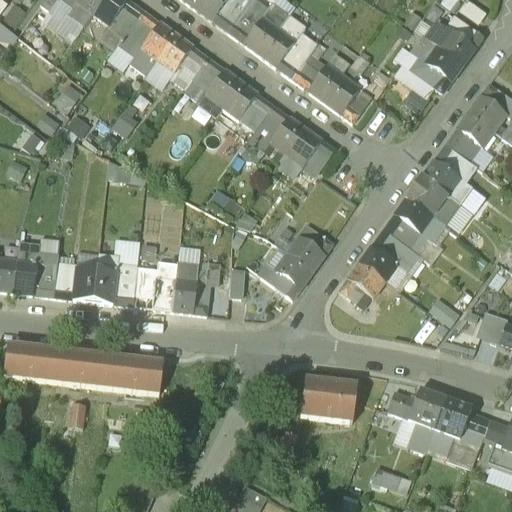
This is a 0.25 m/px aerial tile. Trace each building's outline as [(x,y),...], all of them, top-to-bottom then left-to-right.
[(59,0),(44,0),(39,8),(49,15),(59,0)] [(78,0),(75,5),(92,17),(104,0),(78,0)] [(123,0),(104,0),(92,17),(108,29),(112,24),(121,12),(127,3),(123,0)] [(203,0),(177,0),(178,0),(194,12),(203,0)] [(228,0),(203,0),(194,12),(211,24),(217,15),(226,4),(228,0)] [(251,2),(248,0),(228,0),(226,4),(242,15),(251,3),(251,2)] [(143,14),(127,3),(121,12),(135,23),(136,24),(143,14)] [(270,8),(266,14),(251,3),(246,10),(261,22),(261,21),(278,33),(287,20),(270,8)] [(242,15),(226,4),(217,15),(233,27),(242,15)] [(261,22),(246,10),(242,15),(233,27),(234,27),(240,20),(255,31),(261,22)] [(121,12),(112,24),(127,35),(130,30),(135,23),(121,12)] [(159,26),(143,14),(136,24),(152,35),(159,26)] [(233,27),(217,15),(211,24),(227,36),(233,27)] [(473,34),(453,19),(445,31),(435,24),(423,40),(436,50),(448,33),(465,45),(473,34)] [(255,31),(240,20),(234,27),(249,38),(255,31)] [(249,38),(242,47),(259,59),(278,33),(261,21),(261,22),(255,31),(249,38)] [(136,24),(135,23),(130,30),(132,32),(127,38),(135,44),(134,45),(142,50),(152,35),(136,24)] [(127,35),(112,24),(108,29),(107,32),(121,42),(127,35)] [(175,38),(159,26),(152,35),(142,50),(140,52),(157,64),(175,38)] [(234,27),(233,27),(227,36),(242,47),(249,38),(234,27)] [(294,45),(278,33),(259,59),(275,71),(282,62),(288,54),(294,46),(294,45)] [(465,45),(448,33),(436,50),(462,68),(474,52),(465,45)] [(473,34),(465,45),(474,52),(482,41),(473,34)] [(127,38),(121,46),(129,52),(134,45),(135,44),(127,38)] [(175,38),(157,64),(173,76),(177,71),(185,59),(192,50),(175,38)] [(432,90),(441,78),(424,66),(436,50),(423,40),(411,57),(418,62),(409,74),(432,90)] [(308,57),(294,46),(288,54),(302,64),(308,57)] [(318,47),(309,59),(316,64),(316,63),(325,52),(318,47)] [(208,62),(192,50),(185,59),(201,71),(208,62)] [(462,68),(436,50),(424,66),(441,78),(450,85),(462,68)] [(302,64),(288,54),(282,62),(298,74),(299,74),(305,66),(304,66),(302,64)] [(348,68),(334,58),(326,68),(340,79),(348,68)] [(201,71),(185,59),(177,71),(191,81),(193,82),(195,83),(203,72),(201,71)] [(316,64),(309,59),(304,66),(305,66),(320,77),(325,70),(316,63),(316,64)] [(358,59),(349,71),(342,80),(349,85),(356,75),(359,77),(367,65),(358,59)] [(224,73),(208,62),(201,71),(203,72),(217,82),(224,73)] [(298,74),(282,62),(275,71),(291,83),(298,74)] [(320,77),(305,66),(299,74),(314,85),(320,77)] [(340,79),(326,68),(325,70),(320,77),(314,85),(307,94),(324,107),(342,80),(340,79)] [(191,81),(177,71),(173,76),(171,80),(185,90),(191,81)] [(217,82),(203,72),(195,83),(198,86),(209,93),(217,82)] [(240,85),(224,73),(217,82),(209,93),(205,99),(221,111),(240,85)] [(299,74),(298,74),(291,83),(307,94),(314,85),(299,74)] [(441,78),(432,90),(442,97),(450,85),(441,78)] [(342,80),(324,107),(340,119),(354,99),(359,92),(349,85),(342,80)] [(193,82),(183,95),(189,99),(198,86),(195,83),(193,82)] [(240,85),(221,111),(238,123),(242,117),(250,106),(257,97),(240,85)] [(74,87),(61,103),(71,111),(84,96),(74,87)] [(488,88),(479,99),(489,106),(497,94),(488,88)] [(425,113),(431,99),(411,91),(405,104),(425,113)] [(363,95),(359,92),(354,99),(366,108),(371,100),(363,95)] [(510,104),(497,94),(489,106),(505,118),(505,119),(509,121),(511,117),(511,105),(510,104)] [(273,109),(257,97),(250,106),(266,118),(273,109)] [(221,111),(205,99),(198,108),(215,120),(221,111)] [(354,99),(340,119),(352,127),(366,108),(354,99)] [(479,99),(467,116),(493,135),(505,119),(505,118),(489,106),(479,99)] [(116,131),(130,139),(147,111),(132,102),(116,131)] [(266,118),(250,106),(242,117),(258,129),(266,118)] [(288,120),(273,109),(266,118),(282,129),(288,120)] [(493,135),(467,116),(455,132),(465,139),(479,150),(481,151),(493,135)] [(258,129),(249,142),(259,148),(269,146),(282,129),(266,118),(258,129)] [(282,129),(269,146),(286,158),(305,132),(288,120),(282,129)] [(511,144),(511,123),(500,139),(511,146),(511,144)] [(321,144),(305,132),(286,158),(294,164),(303,170),(307,164),(321,144)] [(455,132),(444,148),(453,155),(465,139),(455,132)] [(453,155),(461,161),(467,166),(479,150),(465,139),(453,155)] [(269,146),(259,148),(249,142),(248,144),(280,167),(286,158),(269,146)] [(321,144),(307,164),(311,167),(312,166),(319,172),(333,153),(321,144)] [(453,155),(444,148),(432,164),(450,177),(461,161),(453,155)] [(280,167),(279,168),(286,174),(294,164),(286,158),(280,167)] [(461,161),(450,177),(459,183),(458,183),(459,183),(466,174),(467,175),(471,169),(467,166),(461,161)] [(450,177),(432,164),(421,180),(420,180),(419,180),(446,199),(458,183),(459,183),(450,177)] [(126,174),(109,165),(107,183),(125,185),(126,174)] [(446,199),(419,180),(404,201),(431,221),(431,220),(446,199)] [(446,199),(431,220),(444,230),(459,209),(446,199)] [(431,221),(404,201),(404,202),(405,202),(393,218),(402,225),(413,233),(419,237),(431,221)] [(393,218),(382,234),(391,241),(391,240),(402,225),(393,218)] [(402,225),(391,240),(402,248),(413,233),(402,225)] [(307,229),(298,241),(307,247),(315,235),(307,229)] [(382,234),(370,250),(379,257),(391,241),(382,234)] [(332,248),(315,235),(307,247),(324,260),(332,248)] [(391,241),(379,257),(393,267),(405,251),(402,248),(391,240),(391,241)] [(298,241),(286,257),(312,276),(324,260),(307,247),(298,241)] [(57,260),(38,258),(39,251),(18,248),(16,265),(36,267),(36,271),(56,273),(57,260)] [(280,256),(269,248),(264,257),(276,263),(280,256)] [(379,257),(370,250),(358,267),(384,285),(396,269),(393,267),(379,257)] [(405,251),(393,267),(396,269),(406,276),(417,261),(405,251)] [(312,276),(286,257),(275,273),(274,274),(282,280),(300,293),(312,276)] [(118,261),(98,258),(96,274),(115,276),(116,268),(117,268),(118,261)] [(16,265),(0,262),(0,295),(12,297),(16,265)] [(16,265),(12,297),(33,299),(34,288),(36,271),(36,267),(16,265)] [(197,273),(195,286),(193,307),(207,308),(210,288),(205,287),(207,267),(202,266),(201,273),(197,273)] [(219,268),(207,267),(205,287),(210,288),(217,289),(219,268)] [(384,285),(358,267),(346,283),(363,296),(372,302),(384,285)] [(117,268),(116,268),(115,276),(116,276),(115,282),(134,284),(136,271),(117,268)] [(65,270),(57,269),(56,273),(55,280),(63,281),(65,270)] [(269,269),(261,281),(274,291),(282,280),(274,274),(275,273),(269,269)] [(56,273),(36,271),(34,288),(53,290),(54,290),(55,280),(56,273)] [(146,272),(138,271),(137,279),(145,281),(146,272)] [(176,273),(161,271),(160,282),(175,284),(176,273)] [(96,274),(75,272),(74,283),(73,293),(71,304),(92,306),(96,274)] [(243,273),(230,273),(229,301),(242,302),(243,273)] [(115,276),(96,274),(92,306),(112,308),(113,297),(115,282),(116,276),(115,276)] [(63,281),(55,280),(54,290),(73,293),(74,283),(63,281)] [(300,293),(282,280),(274,291),(292,304),(300,293)] [(160,282),(155,281),(154,287),(152,302),(151,313),(171,315),(175,284),(160,282)] [(134,284),(115,282),(113,297),(133,300),(135,284),(134,284)] [(346,283),(338,295),(355,307),(363,296),(346,283)] [(154,287),(135,284),(133,300),(152,302),(154,287)] [(195,286),(175,284),(171,315),(191,318),(193,307),(195,286)] [(53,290),(34,288),(33,299),(52,302),(53,290)] [(54,290),(53,290),(52,302),(71,304),(73,293),(54,290)] [(133,300),(113,297),(112,308),(132,311),(133,300)] [(152,302),(133,300),(132,311),(151,313),(152,302)] [(207,308),(193,307),(191,318),(206,319),(207,308)] [(453,315),(441,307),(433,318),(444,326),(453,315)] [(488,344),(498,347),(505,328),(488,321),(480,341),(488,344)] [(511,330),(505,328),(498,347),(511,352),(511,330)] [(161,367),(7,348),(3,380),(157,398),(161,367)] [(214,382),(207,394),(216,399),(223,387),(214,382)] [(355,389),(304,383),(300,420),(351,426),(355,389)] [(444,403),(419,393),(414,404),(407,423),(407,425),(414,428),(432,434),(444,403)] [(414,404),(393,396),(386,415),(407,423),(414,404)] [(470,412),(444,403),(432,434),(458,444),(461,436),(469,417),(470,412)] [(84,408),(71,406),(69,431),(81,432),(84,408)] [(169,419),(155,417),(152,442),(166,443),(169,419)] [(469,417),(461,436),(458,444),(478,452),(482,444),(489,424),(469,417)] [(510,432),(489,424),(482,444),(494,448),(502,452),(510,432)] [(511,425),(510,432),(502,452),(502,454),(511,457),(511,425)] [(432,434),(414,428),(406,450),(424,457),(432,434)] [(298,440),(285,435),(276,456),(289,462),(298,440)] [(511,477),(511,457),(502,454),(502,452),(494,448),(486,468),(511,477)] [(403,483),(376,473),(372,484),(399,494),(403,483)] [(137,479),(122,511),(145,511),(156,488),(137,479)] [(408,485),(403,483),(399,494),(404,496),(408,485)] [(259,511),(265,501),(244,490),(233,511),(259,511)]
